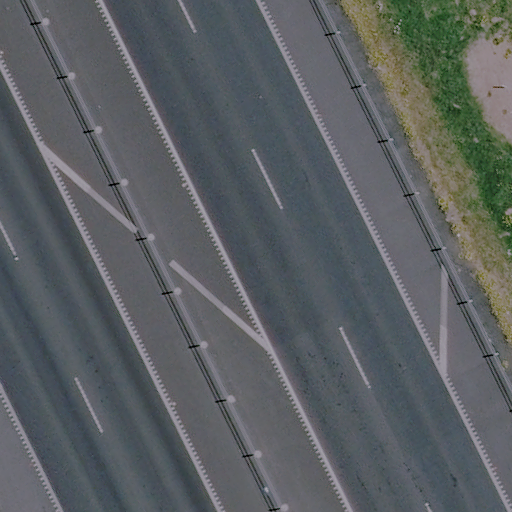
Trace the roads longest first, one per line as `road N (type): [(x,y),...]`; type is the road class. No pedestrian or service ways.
road 1 (motorway): [(204,0),(457,511)]
road 2 (motorway): [(157,511),(0,191)]
